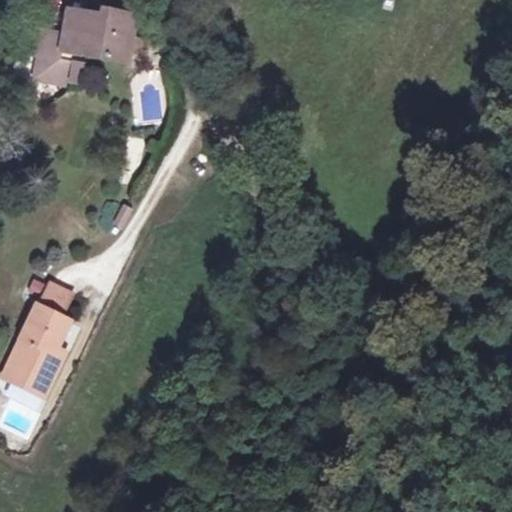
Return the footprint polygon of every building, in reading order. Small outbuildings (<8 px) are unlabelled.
[(108,13),(87,10),(83,41),(95,42),(94,50),(136,55),(142,11),(109,7),(108,13)] [(91,62),(94,50),(95,42),(83,41),(87,10),(75,9),(68,59),(91,62)] [(62,293),(51,316),(75,329),(87,306),(62,293)] [(51,316),(21,373),(30,377),(22,393),(53,408),(68,376),(61,371),(68,358),(82,332),(75,329),(51,316)] [(76,363),(68,358),(61,371),(68,376),(76,363)] [(14,388),(22,393),(30,377),(21,373),(14,388)]
